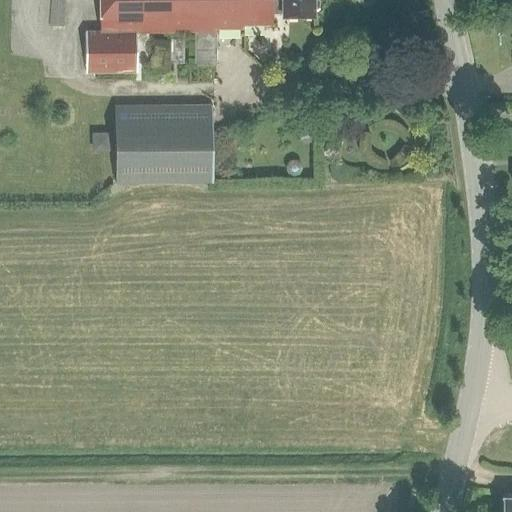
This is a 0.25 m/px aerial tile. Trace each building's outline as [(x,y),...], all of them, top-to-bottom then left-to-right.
[(283,14),(315,14),(314,0),(100,0),(100,31),(86,31),(86,72),(136,72),(136,32),(195,32),(195,64),(216,64),(216,31),(228,31),(228,27),(243,27),(243,23),(273,23),(273,9),(283,9),(283,14)] [(212,105),(115,106),(116,182),(213,181),(212,105)] [(313,123),(302,123),(303,143),(313,142),(313,123)] [(286,165),(286,169),(288,173),(291,175),(296,176),(299,174),(302,170),(302,166),(300,162),(297,160),(292,160),(288,161),(286,165)] [(511,511),(511,495),(503,495),(502,511),(511,511)]
